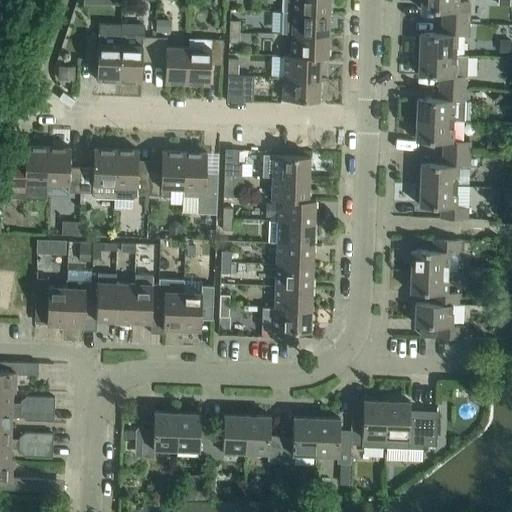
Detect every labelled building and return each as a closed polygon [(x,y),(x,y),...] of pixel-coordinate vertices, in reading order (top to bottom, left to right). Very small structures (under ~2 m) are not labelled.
[(329,0),(282,0),(282,11),(330,12),(329,0)] [(421,0),(421,9),(442,10),(442,21),(469,22),(469,11),(470,1),(458,0),(457,0),(421,0)] [(282,11),(281,32),(292,33),(329,34),(330,12),(282,11)] [(156,18),(155,31),(170,31),(170,19),(156,18)] [(230,19),(230,30),(239,31),(240,20),(230,19)] [(468,34),(469,22),(442,21),(441,32),(420,32),(419,53),(456,54),(456,34),(468,34)] [(119,80),(121,23),(98,22),(98,34),(86,33),(85,59),(97,59),(96,79),(119,80)] [(143,23),(121,23),(119,80),(141,81),(142,61),(154,61),(155,36),(142,35),(143,23)] [(239,42),(239,31),(230,30),(229,42),(239,42)] [(328,57),(329,34),(292,33),(291,52),(291,55),(320,56),(328,57)] [(187,82),(188,45),(166,45),(167,36),(155,36),(154,61),(165,62),(164,81),(187,82)] [(223,38),(211,38),(189,37),(188,45),(187,82),(210,83),(210,63),(222,64),(223,38)] [(319,77),(320,56),(291,55),(291,52),(284,52),(283,76),(319,77)] [(468,55),(456,54),(419,53),(418,74),(440,75),(439,86),(466,87),(468,55)] [(238,58),(228,58),(228,74),(238,74),(238,58)] [(243,74),(238,74),(228,74),(227,100),(242,101),(243,74)] [(318,100),(319,77),(283,76),(282,98),(318,100)] [(417,97),(416,118),(464,120),(465,120),(466,87),(439,86),(439,98),(417,97)] [(463,141),(464,120),(416,118),(416,139),(443,140),(443,151),(470,153),(470,141),(463,141)] [(12,190),(11,197),(46,198),(46,182),(48,145),(25,145),(25,165),(13,164),(12,190)] [(80,192),(81,166),(69,166),(70,146),(48,145),(46,182),(68,183),(68,192),(80,192)] [(114,197),(116,148),(93,147),(93,167),(81,166),(80,192),(92,193),(96,197),(114,197)] [(149,194),(149,169),(138,168),(139,149),(116,148),(114,197),(132,198),(137,194),(149,194)] [(238,164),(238,148),(225,148),(225,163),(224,174),(234,174),(240,174),(241,164),(238,164)] [(183,187),(184,150),(162,150),(161,169),(149,169),(149,194),(148,209),(161,210),(161,197),(182,197),(183,195),(183,187)] [(207,151),(184,150),(183,187),(183,195),(197,196),(197,212),(216,212),(218,171),(206,171),(207,151)] [(469,165),(470,153),(443,151),(442,163),(421,162),(420,183),(457,185),(458,164),(469,165)] [(263,153),(262,175),(272,176),(309,177),(310,155),(273,153),(263,153)] [(234,186),(234,174),(224,174),(224,185),(234,186)] [(308,199),(308,198),(309,177),(272,176),(271,198),(308,199)] [(456,206),(457,185),(420,183),(419,205),(441,206),(440,217),(467,218),(468,207),(456,206)] [(314,221),(315,199),(315,198),(308,198),(308,199),(271,198),(270,219),(314,221)] [(233,207),(223,206),(222,217),(232,218),(233,207)] [(232,229),(232,218),(222,217),(222,229),(232,229)] [(313,243),(314,221),(270,219),(270,241),(277,241),(313,243)] [(460,251),(461,239),(434,238),(433,249),(412,248),(411,269),(448,271),(449,250),(460,251)] [(38,240),(37,252),(49,252),(49,240),(38,240)] [(313,264),(313,243),(277,241),(276,263),(313,264)] [(135,252),(135,243),(121,242),(121,251),(135,252)] [(231,250),(221,250),(221,261),(231,261),(231,250)] [(221,261),(221,272),(231,273),(235,273),(235,263),(231,262),(231,261),(221,261)] [(312,286),(313,264),(276,263),(275,285),(312,286)] [(447,292),(448,271),(411,269),(410,290),(431,291),(431,302),(430,302),(430,303),(458,304),(459,293),(447,292)] [(114,319),(116,281),(116,272),(98,272),(98,279),(98,294),(85,293),(84,329),(96,330),(96,318),(114,319)] [(152,296),(152,282),(153,274),(134,273),(134,282),(133,320),(151,320),(151,332),(163,332),(163,327),(164,296),(152,296)] [(182,328),(183,290),(183,278),(159,277),(159,283),(152,282),(152,296),(164,296),(163,327),(182,328)] [(36,278),(35,320),(46,320),(46,323),(65,324),(66,285),(48,285),(49,278),(36,278)] [(98,294),(98,279),(66,278),(66,285),(65,324),(83,324),(83,329),(84,329),(85,293),(98,294)] [(133,320),(134,282),(116,281),(114,319),(133,320)] [(202,291),(183,290),(182,328),(200,329),(200,318),(213,318),(214,284),(202,284),(202,291)] [(311,308),(312,286),(275,285),(274,306),(262,306),(311,308)] [(230,294),(220,294),(219,305),(229,305),(230,294)] [(458,304),(430,303),(430,302),(415,302),(415,323),(436,324),(436,336),(463,337),(463,325),(452,325),(453,304),(458,304)] [(229,316),(229,305),(219,305),(219,316),(229,316)] [(310,330),(311,308),(262,306),(261,328),(310,330)] [(38,373),(39,361),(0,359),(0,387),(12,388),(12,389),(14,389),(15,372),(38,373)] [(0,405),(11,406),(12,389),(12,388),(0,387),(0,405)] [(21,400),(21,407),(54,408),(55,396),(26,395),(21,400)] [(385,447),(387,399),(363,398),(363,418),(351,418),(350,437),(350,443),(350,444),(351,444),(363,444),(363,447),(385,447)] [(410,400),(387,399),(385,447),(424,449),(424,444),(436,445),(437,414),(410,413),(410,400)] [(0,423),(11,424),(11,406),(0,405),(0,423)] [(54,420),(54,408),(21,407),(20,413),(26,419),(54,420)] [(176,448),(177,411),(154,411),(154,429),(142,429),(141,455),(154,456),(154,447),(176,448)] [(210,458),(211,432),(200,431),(201,412),(177,411),(176,448),(198,449),(198,457),(210,458)] [(245,451),(247,413),(223,413),(223,432),(211,432),(210,458),(223,458),(223,450),(245,451)] [(280,460),(281,434),(270,433),(270,414),(247,413),(245,451),(267,452),(267,460),(280,460)] [(315,453),(316,416),(293,415),(292,434),(281,434),(280,460),(293,461),(293,453),(315,453)] [(350,437),(339,436),(340,417),(316,416),(315,453),(337,454),(337,462),(350,463),(351,444),(350,444),(350,443),(350,437)] [(0,441),(10,442),(11,424),(0,423),(0,441)] [(19,435),(19,442),(53,444),(53,432),(25,430),(19,435)] [(0,459),(9,460),(9,459),(10,442),(0,441),(0,459)] [(52,456),(53,444),(19,442),(19,449),(24,454),(52,456)] [(0,487),(43,490),(44,478),(11,476),(12,460),(12,459),(9,459),(9,460),(0,459),(0,487)]
